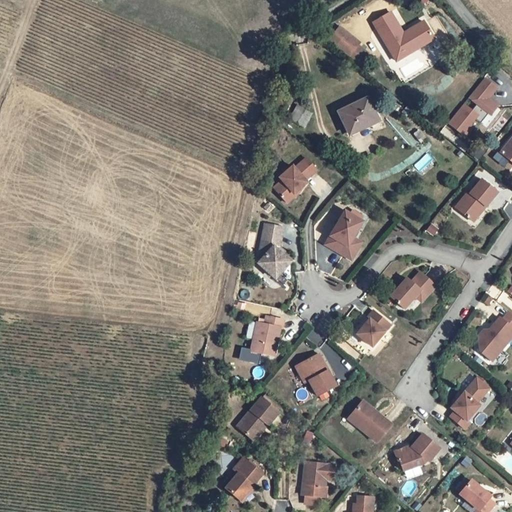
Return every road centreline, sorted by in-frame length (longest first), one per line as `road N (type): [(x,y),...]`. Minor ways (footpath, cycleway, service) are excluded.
road 1 (residential): [(317,306),(354,296),(392,253),(426,253),(485,273)]
road 2 (residential): [(409,389),(485,273)]
